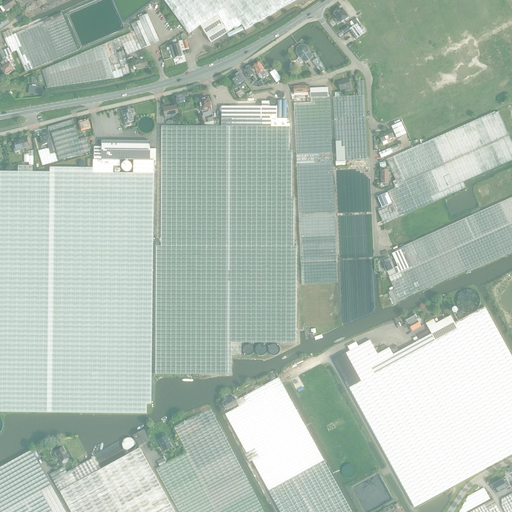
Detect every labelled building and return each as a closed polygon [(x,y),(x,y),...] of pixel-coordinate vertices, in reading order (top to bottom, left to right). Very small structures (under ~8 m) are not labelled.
[(5,10),(6,11),(16,4),(12,0),(8,0),(2,5),(0,6),(0,7),(3,12),(5,10)] [(228,32),(234,28),(235,29),(241,25),(245,29),(277,11),(277,10),(295,0),(163,0),(188,34),(200,25),(201,26),(218,15),(228,32)] [(335,13),(335,14),(338,18),(335,20),(338,23),(340,22),(341,22),(344,20),(346,22),(350,19),(346,14),(342,9),(338,11),(337,11),(335,12),(335,13)] [(44,21),(47,26),(64,19),(62,13),(44,21)] [(142,49),(150,45),(159,41),(147,14),(139,18),(140,21),(131,24),(134,32),(142,49)] [(201,26),(211,43),(228,32),(218,15),(201,26)] [(0,29),(10,23),(6,17),(0,21),(0,29)] [(342,28),(336,32),(341,38),(351,31),(356,39),(367,32),(356,17),(349,22),(349,23),(348,24),(350,28),(349,29),(345,32),(344,33),(342,30),(343,29),(342,28)] [(3,51),(0,52),(4,61),(5,64),(9,62),(11,64),(15,63),(11,53),(17,51),(26,72),(63,57),(78,51),(64,19),(47,26),(44,21),(13,35),(5,39),(9,48),(3,51)] [(2,34),(5,39),(13,35),(11,30),(2,34)] [(134,32),(42,71),(47,88),(124,77),(123,75),(130,73),(124,52),(117,53),(116,50),(123,47),(127,55),(142,49),(134,32)] [(181,48),(180,47),(179,44),(178,44),(170,46),(173,58),(175,58),(176,59),(180,58),(180,56),(181,56),(179,49),(181,48)] [(300,62),(308,61),(307,60),(309,59),(310,59),(312,56),(308,50),(309,50),(306,46),(301,45),(297,48),(296,53),(299,56),(298,58),(300,62)] [(135,65),(133,65),(134,70),(136,69),(136,70),(149,66),(147,58),(143,60),(143,57),(140,58),(141,60),(134,62),(135,65)] [(315,66),(321,62),(318,58),(312,61),(315,66)] [(11,64),(9,62),(5,64),(3,66),(1,67),(3,72),(3,73),(4,75),(5,75),(6,75),(14,70),(11,64)] [(263,75),(265,73),(264,71),(265,70),(259,62),(256,64),(255,64),(254,64),(253,65),(253,66),(253,67),(258,75),(261,73),(263,75)] [(321,62),(315,66),(320,73),(326,69),(321,62)] [(253,83),(256,80),(253,75),(255,74),(249,66),(248,66),(247,66),(246,66),(246,67),(246,68),(244,70),(247,74),(245,75),(248,79),(249,77),(250,79),(253,83)] [(276,83),(282,79),(275,69),(270,73),(276,83)] [(237,88),(246,82),(239,72),(235,75),(236,77),(232,80),(237,88)] [(345,161),(347,161),(367,160),(364,81),(361,81),(360,78),(357,78),(358,96),(352,96),(333,97),(335,142),(341,141),(341,147),(344,147),(345,161)] [(351,87),(349,79),(338,83),(340,90),(345,89),(346,90),(350,89),(350,87),(351,87)] [(42,88),(36,87),(36,85),(32,85),(32,87),(30,86),(29,93),(41,95),(42,88)] [(328,97),(328,88),(310,89),(310,92),(309,92),(309,86),(306,86),(300,86),(293,86),(294,93),(300,93),(300,96),(307,95),(308,98),(311,97),(311,98),(314,98),(328,97)] [(245,96),(241,90),(236,93),(239,98),(245,96)] [(177,99),(176,99),(177,105),(184,103),(184,100),(183,98),(183,97),(189,96),(188,93),(176,96),(177,99)] [(304,103),(294,103),(296,164),(296,167),(300,244),(301,285),(304,285),(337,283),(330,99),(328,99),(328,97),(314,98),(311,98),(311,102),(307,102),(304,103)] [(203,113),(211,111),(210,106),(211,106),(210,102),(209,102),(208,98),(203,99),(201,99),(200,100),(199,100),(201,107),(200,107),(199,108),(200,109),(201,110),(202,110),(203,113)] [(222,107),(220,107),(220,112),(222,112),(222,118),(262,118),(262,127),(290,127),(290,124),(287,124),(287,119),(277,118),(277,107),(270,107),(270,102),(262,102),(262,107),(222,106),(222,107)] [(175,113),(178,113),(176,105),(163,108),(165,116),(171,114),(172,117),(175,116),(175,113)] [(134,113),(133,110),(132,110),(131,110),(129,109),(127,110),(126,111),(122,112),(125,124),(125,123),(126,126),(130,125),(130,122),(134,121),(132,114),(133,114),(134,113)] [(463,182),(511,160),(511,143),(498,112),(495,113),(495,112),(386,160),(396,181),(393,182),(395,188),(387,192),(387,193),(392,204),(382,208),(378,210),(378,212),(384,225),(466,188),(463,182)] [(222,118),(222,127),(167,126),(161,126),(161,246),(156,246),(156,375),(193,375),(195,375),(231,375),(231,355),(241,355),(241,343),(296,343),(297,247),(293,247),(293,244),(294,199),(292,199),(292,192),(292,151),(290,151),(290,127),(262,127),(262,118),(222,118)] [(73,124),(72,120),(48,127),(50,132),(73,124)] [(86,129),(90,128),(88,120),(83,121),(83,120),(81,120),(79,120),(78,122),(81,132),(87,130),(86,129)] [(151,127),(151,126),(151,124),(149,122),(147,120),(145,120),(142,120),(140,121),(138,123),(138,126),(138,129),(140,131),(142,132),(144,133),(147,132),(149,131),(150,129),(151,127)] [(406,133),(401,122),(392,127),(397,138),(406,133)] [(90,151),(86,137),(78,140),(74,126),(51,133),(59,160),(90,151)] [(387,140),(388,140),(394,137),(391,130),(378,136),(383,145),(388,143),(387,140)] [(47,143),(49,149),(50,154),(54,153),(49,133),(40,135),(42,145),(47,143)] [(19,140),(14,141),(15,146),(13,147),(15,152),(20,150),(19,149),(29,146),(27,138),(22,140),(23,140),(19,141),(19,140)] [(149,160),(150,160),(150,142),(102,141),(102,147),(102,160),(120,160),(133,160),(149,160)] [(335,142),(336,147),(336,161),(345,161),(344,147),(341,147),(341,141),(335,142)] [(399,150),(397,145),(379,153),(381,158),(399,150)] [(102,147),(94,147),(94,160),(94,169),(51,168),(50,173),(33,173),(33,167),(19,167),(18,173),(0,172),(0,413),(146,415),(146,405),(151,405),(154,161),(149,161),(149,160),(133,160),(133,173),(120,173),(120,160),(102,160),(102,147)] [(55,153),(54,153),(50,154),(49,149),(47,149),(38,151),(43,166),(57,161),(55,153)] [(378,200),(382,208),(392,204),(387,193),(378,197),(378,200)] [(511,197),(403,247),(412,267),(397,273),(396,274),(389,277),(387,278),(391,287),(389,288),(390,290),(387,291),(392,304),(467,271),(467,273),(511,252),(511,197)] [(395,268),(397,273),(412,267),(403,247),(394,250),(395,252),(395,253),(392,254),(397,267),(395,268)] [(390,259),(383,262),(387,272),(389,277),(396,274),(394,269),(390,259)] [(477,301),(477,299),(477,297),(476,295),(474,293),(472,292),(470,291),(469,290),(466,290),(464,290),(462,291),(460,292),(458,293),(457,295),(456,297),(455,299),(455,301),(455,303),(456,305),(457,307),(458,309),(460,310),(462,311),(464,312),(466,312),(469,312),(470,311),(472,310),(474,309),(476,307),(477,305),(477,303),(477,301)] [(511,357),(484,307),(455,323),(458,329),(349,388),(414,508),(482,471),(511,454),(511,357)] [(421,322),(418,317),(416,316),(414,315),(412,315),(409,316),(408,317),(406,319),(406,321),(405,323),(408,324),(409,324),(411,327),(410,327),(412,331),(421,326),(419,323),(421,322)] [(358,346),(350,351),(334,360),(349,388),(458,329),(455,323),(450,316),(436,324),(433,319),(426,324),(429,330),(418,336),(420,340),(393,355),(389,348),(377,354),(370,340),(358,346)] [(347,347),(350,351),(358,346),(356,342),(347,347)] [(399,351),(396,345),(391,348),(394,354),(399,351)] [(351,511),(341,492),(326,466),(325,464),(278,378),(260,388),(259,384),(253,387),(255,391),(236,401),(239,407),(225,414),(246,453),(254,449),(259,457),(252,461),(268,491),(279,511),(351,511)] [(227,410),(237,404),(234,397),(230,399),(227,398),(226,401),(223,403),(227,410)] [(168,492),(179,511),(263,511),(253,492),(210,409),(174,428),(187,453),(167,464),(160,467),(156,469),(168,492)] [(139,447),(150,440),(144,429),(133,436),(139,447)] [(172,448),(166,436),(158,440),(164,452),(172,448)] [(136,445),(136,444),(136,442),(134,440),(132,438),(130,438),(127,438),(126,439),(125,440),(123,442),(123,444),(123,447),(124,449),(127,450),(129,451),(132,451),(134,449),(135,447),(136,445)] [(64,467),(50,475),(59,492),(70,511),(174,511),(164,492),(139,447),(98,470),(92,458),(67,472),(64,467)] [(57,456),(58,456),(61,462),(68,458),(63,447),(55,451),(56,452),(55,453),(57,456)] [(249,463),(252,461),(259,457),(254,449),(246,453),(244,454),(249,463)] [(66,511),(55,492),(32,450),(0,467),(0,511),(66,511)] [(164,459),(157,462),(158,464),(159,465),(160,467),(167,464),(164,459)] [(502,480),(494,485),(498,492),(498,493),(500,492),(501,492),(505,489),(510,486),(506,479),(503,481),(502,481),(502,480)] [(459,511),(465,511),(489,499),(484,488),(468,497),(459,511)] [(511,511),(511,493),(501,499),(501,500),(501,506),(503,511),(511,511)] [(493,500),(484,505),(487,510),(497,505),(494,500),(493,500)]
